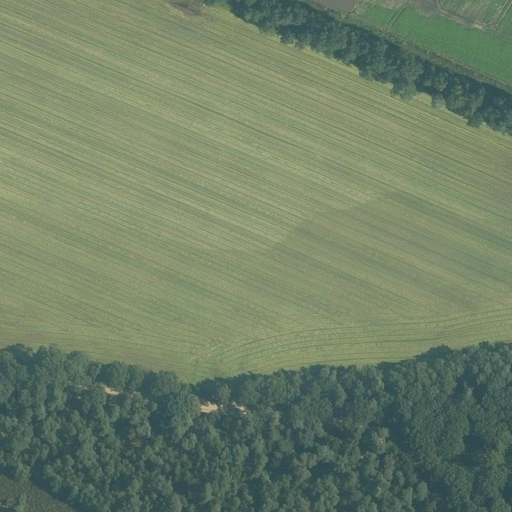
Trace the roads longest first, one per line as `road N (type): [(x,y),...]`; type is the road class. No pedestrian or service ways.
road 1 (track): [(442,511),(393,440),(372,430),(0,373)]
road 2 (track): [(511,93),(288,0)]
